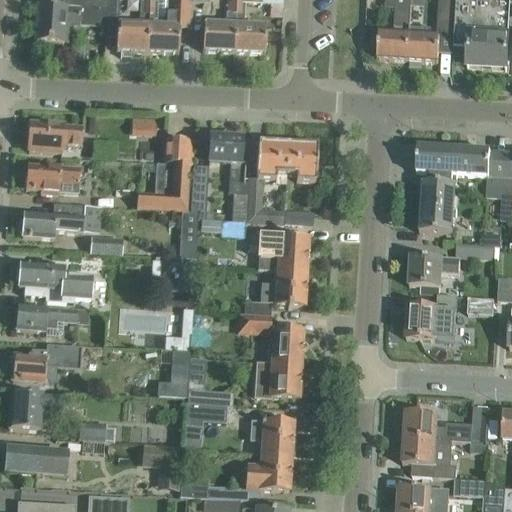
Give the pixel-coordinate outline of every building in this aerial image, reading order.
[(107,13),(107,0),(63,0),(63,9),(38,7),(36,44),(37,44),(37,49),(49,50),(50,45),(62,46),(64,26),(79,27),(80,11),(107,13)] [(106,27),(117,28),(118,28),(119,0),(111,0),(107,0),(107,13),(106,27)] [(236,0),(236,5),(234,56),(265,57),(266,30),(243,29),(245,6),(253,6),(252,0),(236,0)] [(408,64),(409,29),(411,0),(380,0),(380,10),(390,10),(389,37),(379,36),(377,62),(408,64)] [(439,35),(440,35),(455,36),(457,1),(441,0),(439,35)] [(457,1),(455,36),(454,50),(468,51),(467,67),(506,69),(507,52),(510,4),(457,1)] [(130,60),(131,55),(148,56),(150,5),(141,4),(140,15),(139,15),(139,29),(118,28),(117,28),(116,54),(121,55),(120,60),(130,60)] [(202,54),(234,56),(236,5),(227,4),(226,28),(203,27),(202,54)] [(157,5),(150,5),(148,56),(178,57),(179,31),(191,31),(192,6),(168,5),(167,21),(156,20),(157,5)] [(409,29),(408,64),(438,66),(439,46),(439,40),(430,39),(430,31),(425,30),(409,29)] [(62,147),(81,149),(83,130),(30,126),(28,154),(48,155),(61,156),(62,147)] [(231,226),(245,226),(247,185),(244,184),(245,166),(240,165),(242,142),(210,140),(208,163),(230,165),(228,197),(233,197),(231,226)] [(188,168),(188,164),(190,144),(166,142),(164,167),(171,167),(188,168)] [(248,185),(247,185),(245,226),(246,226),(246,227),(273,228),(273,213),(261,213),(263,182),(275,183),(275,185),(286,185),(286,177),(287,147),(258,146),(257,166),(256,182),(248,181),(248,185)] [(317,149),(287,147),(286,177),(296,177),(295,184),(315,185),(317,149)] [(428,177),(428,186),(456,188),(457,179),(487,180),(486,202),(501,203),(511,203),(511,156),(418,151),(416,176),(428,177)] [(171,167),(169,198),(170,198),(188,198),(190,168),(188,168),(171,167)] [(60,171),(60,169),(42,168),(42,170),(27,170),(25,194),(41,195),(40,197),(59,199),(59,186),(78,187),(78,172),(60,171)] [(198,215),(198,224),(213,225),(214,216),(205,215),(208,170),(193,169),(190,215),(198,215)] [(419,235),(419,236),(439,237),(453,238),(453,237),(452,237),(453,213),(455,189),(456,189),(456,188),(428,186),(422,186),(422,187),(423,187),(420,235),(419,235)] [(188,198),(170,198),(137,197),(136,212),(184,215),(187,215),(188,198)] [(511,203),(501,203),(500,225),(511,225),(511,203)] [(54,235),(82,237),(83,210),(53,208),(53,219),(24,217),(23,225),(20,227),(19,235),(22,237),(22,241),(54,243),(54,235)] [(285,215),(284,227),(312,229),(313,217),(285,215)] [(221,226),(221,241),(242,242),(242,227),(221,226)] [(502,238),(483,237),(483,250),(501,251),(502,238)] [(259,243),(258,272),(274,273),(306,275),(308,242),(295,241),(279,240),(263,239),(260,239),(259,243)] [(121,259),(122,244),(92,242),(91,257),(121,259)] [(495,262),(495,252),(456,250),(456,260),(495,262)] [(434,263),(434,259),(424,258),(424,262),(411,261),(409,289),(439,291),(440,278),(459,279),(460,265),(434,263)] [(190,261),(182,261),(160,260),(160,264),(151,263),(150,284),(165,285),(164,292),(169,292),(169,295),(190,296),(190,261)] [(20,266),(20,271),(17,271),(16,280),(19,280),(18,291),(60,293),(59,301),(88,303),(91,304),(93,279),(64,277),(64,270),(20,266)] [(306,275),(273,273),(273,286),(277,286),(277,289),(262,288),(261,307),(245,306),(244,319),(270,320),(271,307),(275,307),(275,309),(288,309),(287,311),(291,311),(291,310),(303,310),(306,275)] [(511,306),(511,282),(498,282),(497,306),(511,306)] [(456,345),(459,300),(440,300),(440,312),(421,312),(408,311),(406,342),(456,345)] [(469,302),(467,318),(472,318),(493,320),(494,304),(469,302)] [(17,309),(15,333),(35,334),(45,335),(45,338),(58,339),(61,336),(62,326),(87,328),(89,314),(47,311),(27,310),(17,309)] [(182,312),(180,340),(182,341),(182,353),(189,354),(192,312),(182,312)] [(270,320),(244,319),(238,318),(237,338),(269,340),(270,320)] [(268,366),(300,368),(302,334),(282,333),(274,332),(273,343),(269,343),(268,366)] [(61,351),(61,350),(46,349),(46,355),(32,354),(31,360),(14,359),(12,384),(32,385),(56,387),(57,371),(60,372),(60,371),(81,372),(82,352),(61,351)] [(192,363),(189,379),(206,379),(206,364),(192,363)] [(300,368),(268,366),(267,380),(271,380),(270,401),(298,403),(300,368)] [(187,408),(196,408),(229,411),(232,411),(233,397),(188,394),(187,408)] [(60,401),(31,398),(11,397),(9,432),(42,435),(43,415),(59,416),(60,401)] [(187,408),(185,429),(202,431),(203,426),(227,428),(229,411),(196,408),(187,408)] [(404,441),(452,445),(470,446),(487,447),(488,431),(490,411),(473,410),(472,429),(446,427),(446,431),(437,431),(437,418),(405,416),(404,441)] [(511,416),(504,416),(502,442),(511,442),(511,416)] [(251,424),(250,443),(259,444),(258,458),(290,460),(292,426),(272,425),(251,424)] [(105,430),(105,428),(79,426),(78,444),(104,446),(114,446),(115,431),(105,430)] [(433,469),(433,481),(455,482),(456,470),(450,469),(452,445),(404,441),(402,467),(433,469)] [(487,447),(470,446),(470,454),(487,455),(487,447)] [(143,450),(141,470),(178,473),(179,452),(143,450)] [(68,457),(11,453),(7,453),(5,475),(25,476),(66,480),(68,457)] [(288,495),(290,460),(258,458),(257,472),(253,471),(251,493),(260,493),(288,495)] [(158,494),(158,473),(138,472),(138,493),(158,494)] [(460,483),(458,500),(482,502),(482,506),(503,508),(504,492),(483,484),(463,483),(460,483)] [(208,504),(237,505),(246,505),(247,492),(209,490),(208,504)] [(399,491),(397,511),(446,511),(447,497),(447,495),(438,494),(431,494),(431,493),(419,492),(399,491)] [(89,499),(87,511),(126,511),(127,502),(89,499)]
